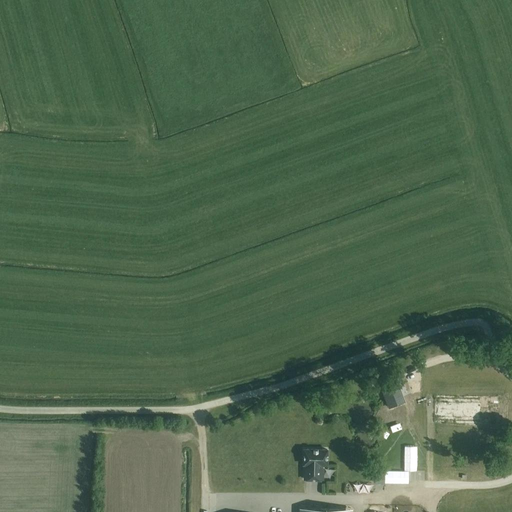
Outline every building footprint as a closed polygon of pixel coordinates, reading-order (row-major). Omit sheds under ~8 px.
[(450,378),(449,354),(432,354),(433,382),(439,382),(439,378),(450,378)] [(400,389),(401,420),(419,419),(418,388),(400,389)] [(449,402),(503,402),(503,392),(449,391),(449,402)] [(504,419),(504,404),(431,402),(431,418),(504,419)] [(303,463),(304,463),(304,478),(322,479),(322,464),(326,464),(327,449),(304,448),(303,463)] [(384,482),(384,474),(374,474),(374,482),(384,482)]
